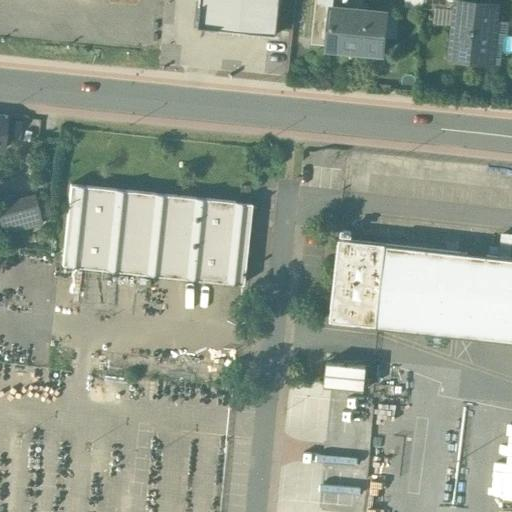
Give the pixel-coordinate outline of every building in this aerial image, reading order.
[(280,0),(196,0),(194,26),(277,35),(280,0)] [(332,0),(315,0),(311,44),(327,45),(330,10),(332,10),(332,0)] [(421,0),(421,9),(435,10),(435,1),(448,2),(447,0),(421,0)] [(496,4),(459,0),(447,0),(448,2),(456,3),(450,60),(466,61),(466,62),(490,64),(496,4)] [(332,10),(330,10),(327,45),(327,48),(328,48),(328,46),(363,49),(363,51),(382,53),(386,13),(367,12),(367,13),(332,10)] [(5,116),(0,115),(0,171),(0,168),(15,169),(19,141),(2,139),(5,116)] [(307,166),(348,167),(348,148),(307,147),(307,166)] [(250,203),(70,184),(61,265),(242,284),(250,203)] [(34,196),(10,202),(18,230),(41,223),(34,196)] [(10,202),(0,204),(0,224),(2,234),(18,230),(10,202)] [(386,244),(340,239),(331,320),(377,325),(386,244)] [(511,258),(386,244),(377,325),(377,327),(511,341),(511,258)] [(366,366),(326,362),(324,386),(363,390),(366,366)]
